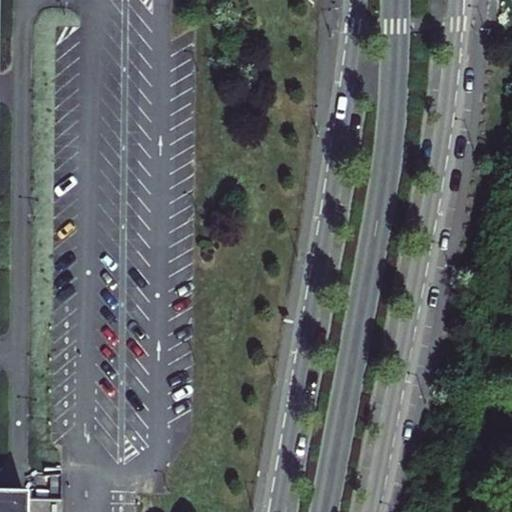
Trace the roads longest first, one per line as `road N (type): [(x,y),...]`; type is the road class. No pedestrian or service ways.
road 1 (residential): [(371,511),(435,179),(457,0)]
road 2 (residential): [(360,0),(276,511)]
